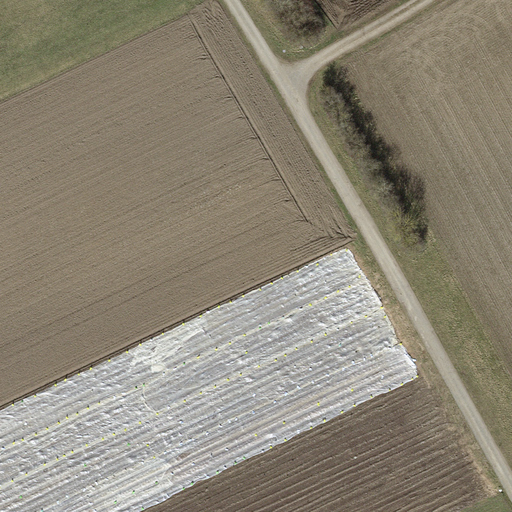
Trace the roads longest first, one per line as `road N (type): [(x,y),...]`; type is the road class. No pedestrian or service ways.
road 1 (track): [(511,491),(227,0)]
road 2 (track): [(281,83),(421,0)]
